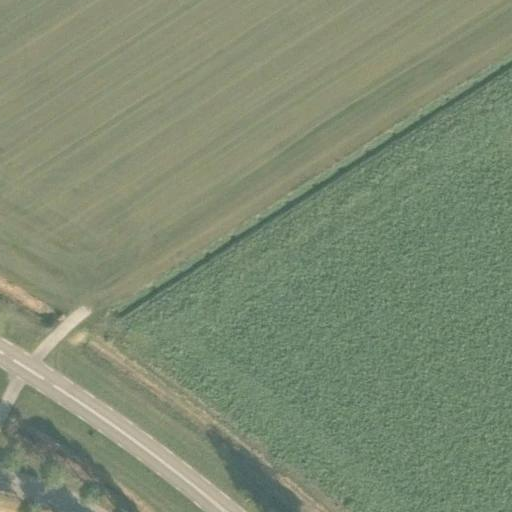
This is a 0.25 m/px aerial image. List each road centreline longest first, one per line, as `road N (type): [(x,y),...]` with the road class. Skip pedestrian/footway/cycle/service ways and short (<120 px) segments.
road 1 (track): [(82,311),(511,44)]
road 2 (primary): [(222,511),(176,471),(0,353)]
